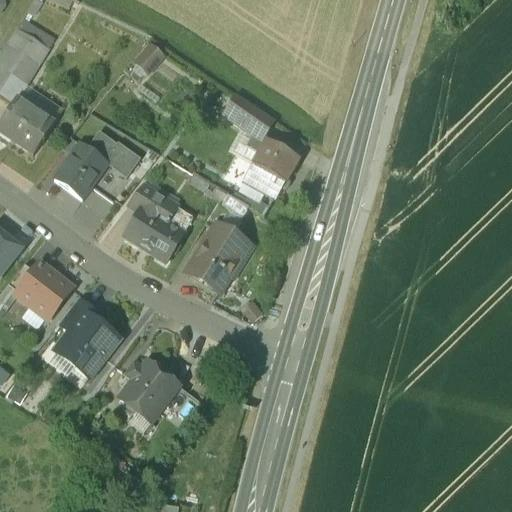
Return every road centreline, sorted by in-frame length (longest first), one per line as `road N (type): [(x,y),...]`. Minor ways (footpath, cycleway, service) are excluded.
road 1 (primary): [(293,359),(393,0)]
road 2 (residential): [(293,359),(86,258),(0,184)]
road 3 (primary): [(253,511),(293,359)]
